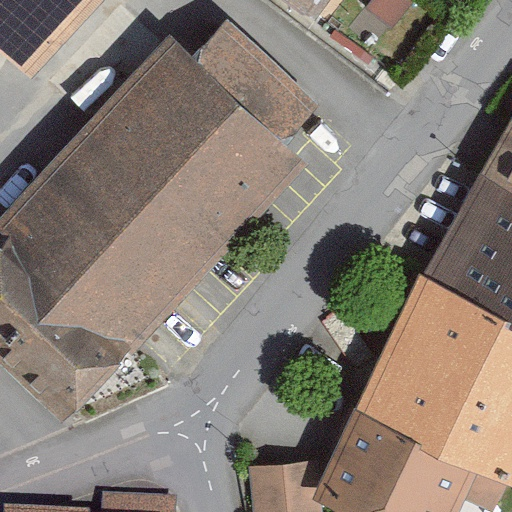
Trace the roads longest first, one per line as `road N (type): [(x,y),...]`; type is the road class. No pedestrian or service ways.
road 1 (residential): [(184,429),(328,295),(511,39)]
road 2 (residential): [(0,493),(184,429)]
